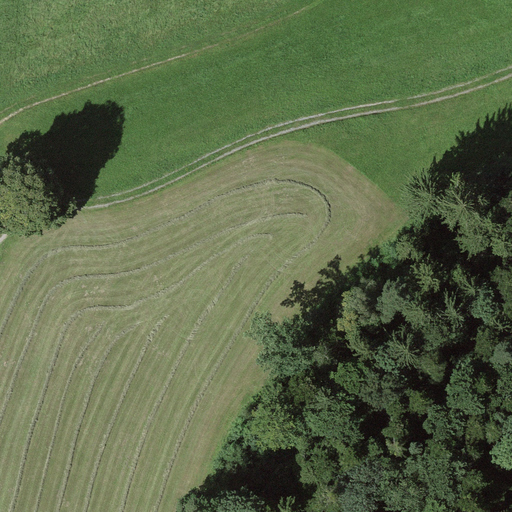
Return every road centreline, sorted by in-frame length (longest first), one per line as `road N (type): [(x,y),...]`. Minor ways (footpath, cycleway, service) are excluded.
road 1 (track): [(0,236),(27,213),(141,191),(282,128),(511,72)]
road 2 (track): [(0,117),(315,0)]
